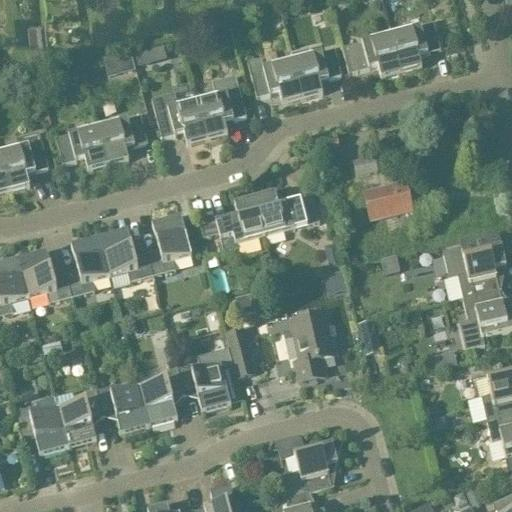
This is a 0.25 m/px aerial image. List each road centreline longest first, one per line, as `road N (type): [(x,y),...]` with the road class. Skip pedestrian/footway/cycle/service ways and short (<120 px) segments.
road 1 (residential): [(0,228),(241,169),(281,129),(505,81)]
road 2 (residential): [(385,511),(364,438),(339,420),(237,442),(195,466),(25,511)]
